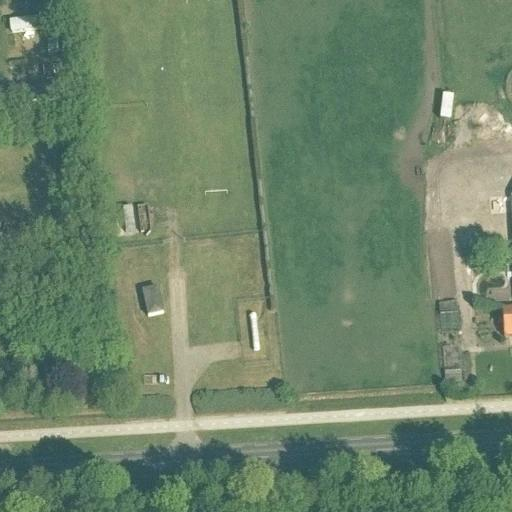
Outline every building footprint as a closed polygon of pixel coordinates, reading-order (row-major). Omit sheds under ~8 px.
[(46,3),(36,5),(37,13),(48,11),(46,3)] [(40,44),(38,30),(7,34),(9,48),(40,44)] [(57,44),(47,45),(48,59),(59,57),(57,44)] [(53,70),(45,71),(46,83),(55,83),(53,70)] [(432,204),(444,203),(443,183),(431,184),(432,204)] [(117,226),(118,247),(133,246),(132,225),(117,226)] [(460,304),(438,306),(439,318),(461,317),(460,304)] [(511,315),(503,316),(505,344),(511,343),(511,315)] [(254,328),(239,329),(242,364),(257,363),(254,328)]
